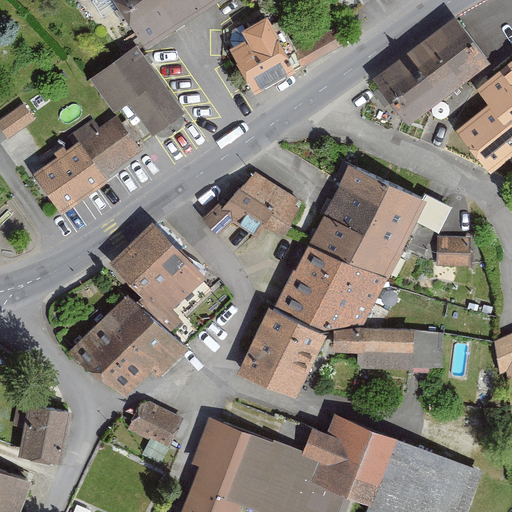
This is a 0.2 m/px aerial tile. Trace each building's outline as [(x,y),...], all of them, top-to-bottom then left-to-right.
[(118,0),(146,42),(211,0),(118,0)] [(459,13),(376,76),(407,117),(490,54),(459,13)] [(248,42),(232,51),(256,92),(348,40),(338,23),(296,47),(280,20),(272,25),(268,17),(242,32),(248,42)] [(184,112),(135,46),(89,79),(114,112),(127,102),(152,136),(184,112)] [(511,50),(494,65),(498,70),(478,86),(489,99),(458,125),(496,171),(511,157),(511,50)] [(27,99),(0,117),(0,119),(10,134),(37,114),(27,99)] [(118,115),(33,174),(59,211),(109,175),(106,171),(142,147),(118,115)] [(427,193),(349,157),(309,240),(388,274),(427,193)] [(256,167),(240,182),(275,204),(261,226),(285,233),(301,205),(295,202),(299,195),(256,167)] [(275,204),(240,182),(223,201),(219,197),(201,213),(216,232),(232,217),(257,232),(261,226),(275,204)] [(208,271),(153,217),(111,259),(143,290),(137,296),(161,319),(208,271)] [(439,260),(472,262),(473,234),(441,232),(439,260)] [(388,274),(309,240),(273,303),(326,328),(333,326),(359,324),(388,274)] [(187,345),(161,319),(137,296),(128,287),(71,345),(123,395),(151,367),(159,374),(187,345)] [(326,328),(273,303),(241,369),(296,390),(326,328)] [(415,324),(359,324),(333,326),(334,346),(358,347),(357,365),(414,366),(415,324)] [(511,329),(496,331),(501,368),(509,368),(511,391),(511,329)] [(72,407),(32,399),(25,454),(62,460),(72,407)] [(179,417),(141,399),(129,426),(167,444),(179,417)] [(303,447),(211,413),(192,459),(199,461),(179,511),(237,511),(243,498),(275,511),(336,511),(345,489),(370,497),(365,510),(369,511),(464,511),(480,472),(333,412),(329,426),(313,421),(303,447)] [(0,511),(18,511),(33,476),(0,463),(0,511)]
